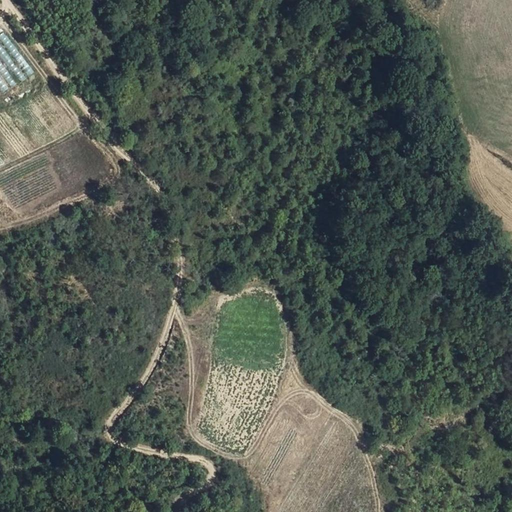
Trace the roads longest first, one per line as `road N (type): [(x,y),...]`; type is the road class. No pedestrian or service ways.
road 1 (track): [(177,511),(178,499),(212,481),(211,461),(127,447),(107,435),(141,387),(174,310),(180,246),(161,190),(88,114),(6,0)]
road 2 (track): [(376,511),(351,425),(306,391),(283,399),(252,457),(241,460),(198,439),(190,426),(185,331),(174,310)]
